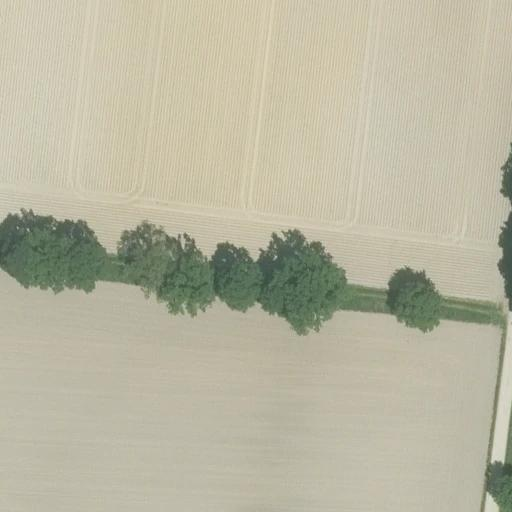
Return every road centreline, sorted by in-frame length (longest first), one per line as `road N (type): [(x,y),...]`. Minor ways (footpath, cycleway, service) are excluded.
road 1 (track): [(0,245),(511,319)]
road 2 (track): [(511,319),(488,511)]
